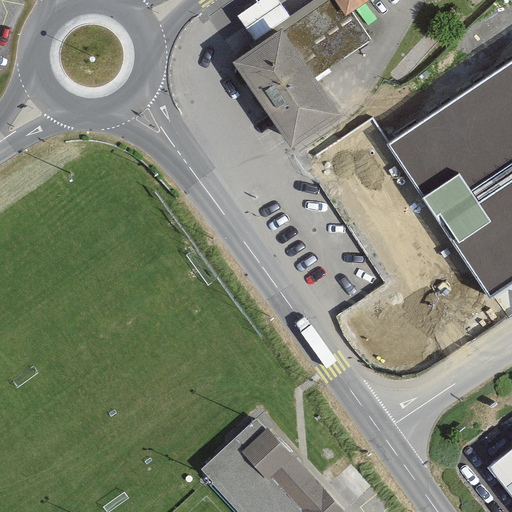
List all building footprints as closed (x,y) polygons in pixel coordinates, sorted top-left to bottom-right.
[(280,0),(258,0),(238,13),(252,36),(289,12),(280,0)] [(342,0),(320,0),(282,27),(315,75),(369,37),(348,9),(342,0)] [(342,0),(348,9),(360,0),(342,0)] [(315,75),(282,27),(238,57),(292,135),(336,105),(315,75)] [(511,60),(388,144),(491,297),(511,283),(511,60)] [(342,511),(256,416),(200,467),(241,511),(342,511)] [(511,444),(487,464),(511,494),(511,444)]
